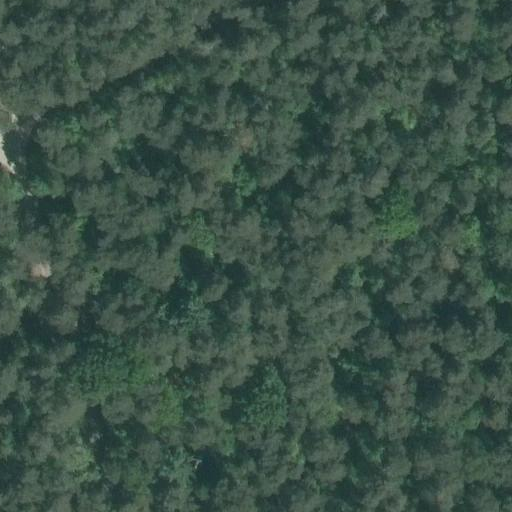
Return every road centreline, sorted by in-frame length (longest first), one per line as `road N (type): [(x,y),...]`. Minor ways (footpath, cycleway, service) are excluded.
road 1 (unclassified): [(116,511),(6,128),(0,131)]
road 2 (track): [(214,0),(29,100),(6,128)]
